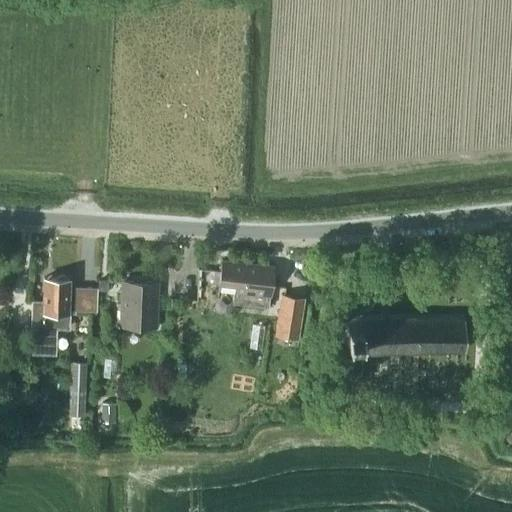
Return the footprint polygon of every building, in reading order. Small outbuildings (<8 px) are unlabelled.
[(233,293),(232,303),(267,307),(268,295),(272,266),(221,260),(218,291),(233,293)] [(67,313),(69,279),(66,278),(64,276),(58,276),(56,278),(43,277),(42,311),(31,311),(30,331),(53,332),(54,312),(67,313)] [(108,279),(97,279),(97,290),(107,290),(108,279)] [(155,326),(157,282),(121,281),(119,325),(155,326)] [(304,297),(280,293),(273,336),(298,340),(304,297)] [(416,350),(463,349),(463,318),(415,317),(358,318),(358,326),(347,326),(347,344),(358,344),(358,352),(416,351),(416,350)] [(86,362),(70,361),(69,386),(85,387),(86,362)] [(114,402),(101,402),(101,422),(114,422),(114,402)] [(184,417),(184,411),(181,408),(177,408),(174,412),(175,418),(178,420),(182,420),(184,417)]
